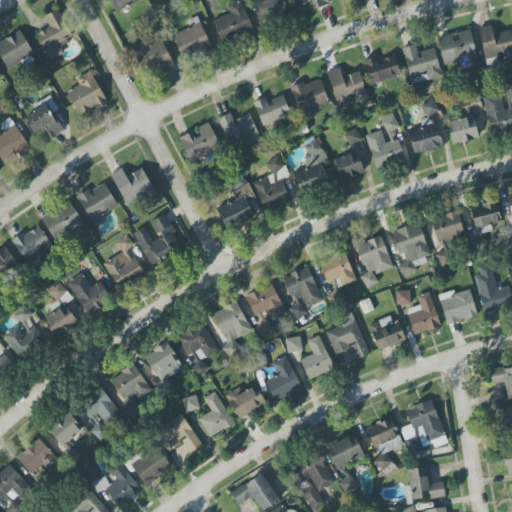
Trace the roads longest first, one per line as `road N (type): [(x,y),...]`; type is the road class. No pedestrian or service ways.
road 1 (residential): [(0,431),(53,382),(227,269),(415,189),(511,165)]
road 2 (residential): [(0,214),(148,120),(370,26),(483,0)]
road 3 (residential): [(171,511),(318,414),(511,342)]
road 4 (residential): [(84,0),(227,269)]
road 5 (residential): [(485,511),(460,355)]
